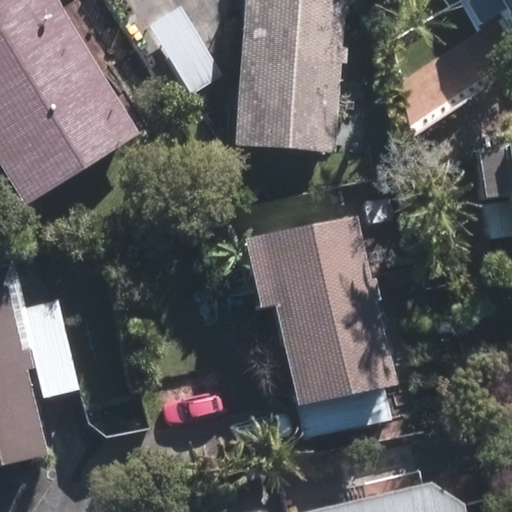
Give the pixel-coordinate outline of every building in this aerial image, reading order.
[(47,0),(0,0),(0,165),(21,199),(129,133),(47,0)] [(227,72),(182,0),(147,22),(192,94),(227,72)] [(340,0),(245,0),(231,143),(324,152),(340,0)] [(511,0),(499,0),(511,21),(511,0)] [(511,227),(511,117),(479,121),(493,230),(511,227)] [(355,221),(256,242),(289,403),(389,382),(355,221)] [(4,294),(0,294),(0,464),(39,456),(4,294)] [(448,511),(442,485),(326,511),(448,511)]
